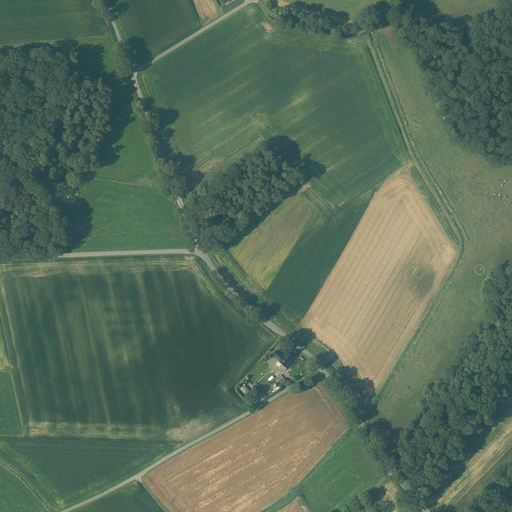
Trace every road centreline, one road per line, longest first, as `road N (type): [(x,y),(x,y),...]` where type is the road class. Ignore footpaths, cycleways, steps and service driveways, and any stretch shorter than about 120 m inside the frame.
road 1 (unclassified): [(58,511),(322,369)]
road 2 (unclassified): [(198,251),(0,257)]
road 3 (unclassified): [(134,73),(198,251)]
road 4 (unclassified): [(322,369),(424,511)]
road 5 (unclassified): [(198,251),(322,369)]
road 6 (track): [(251,0),(281,19),(353,33),(401,6)]
road 7 (unclassified): [(251,0),(134,73)]
